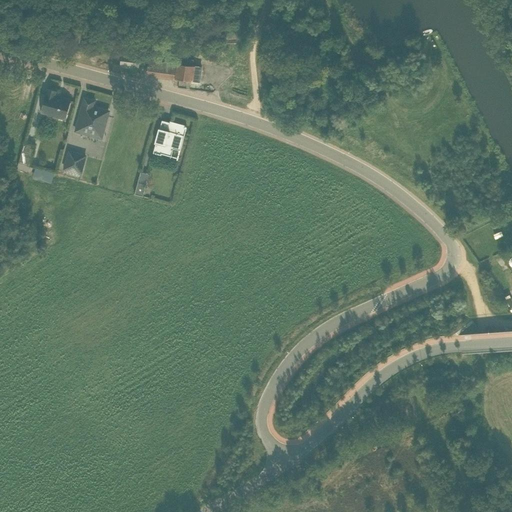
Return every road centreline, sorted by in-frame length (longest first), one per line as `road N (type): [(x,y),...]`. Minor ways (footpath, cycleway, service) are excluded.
road 1 (residential): [(0,50),(313,144),(398,193),(451,244),(442,274),(324,328),(282,368),(264,401),(261,429),(283,463)]
road 2 (unclassified): [(283,463),(392,367),(434,348),(511,341)]
road 3 (track): [(268,0),(251,47),(255,122)]
